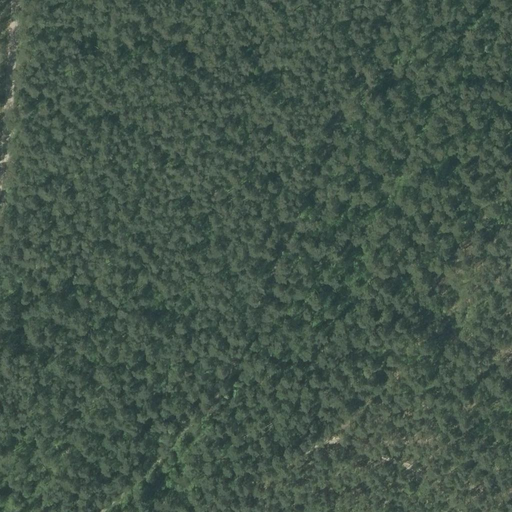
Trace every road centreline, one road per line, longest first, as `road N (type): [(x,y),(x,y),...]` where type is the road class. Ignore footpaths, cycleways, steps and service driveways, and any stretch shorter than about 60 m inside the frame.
road 1 (track): [(388,0),(232,361),(207,403),(101,511)]
road 2 (track): [(286,463),(269,467),(129,331),(0,241)]
road 3 (track): [(286,463),(315,441),(349,442),(387,453),(469,511)]
road 4 (track): [(0,151),(10,0)]
